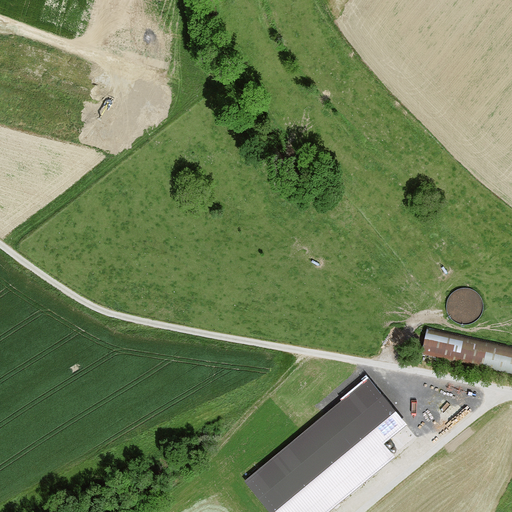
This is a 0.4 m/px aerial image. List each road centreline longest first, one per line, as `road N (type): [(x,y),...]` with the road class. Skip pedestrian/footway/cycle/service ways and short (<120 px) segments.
road 1 (track): [(0,244),(105,312),(504,389)]
road 2 (track): [(358,511),(504,389)]
